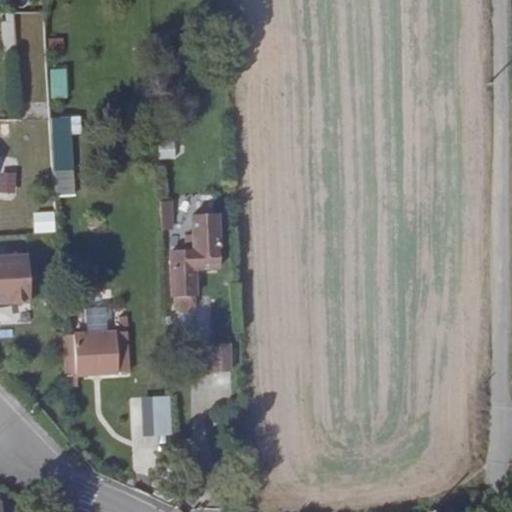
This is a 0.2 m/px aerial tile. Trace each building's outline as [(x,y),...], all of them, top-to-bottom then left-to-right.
[(8,61),(20,61),(18,34),(7,34),(8,61)] [(51,97),(67,98),(68,68),(52,68),(51,97)] [(55,196),(76,196),(73,134),(83,134),(82,116),(52,117),(55,196)] [(36,232),(58,232),(58,212),(35,212),(36,232)] [(201,297),(203,297),(202,278),(207,278),(206,269),(227,268),(224,215),(199,216),(200,236),(192,236),(193,251),(178,252),(181,298),(183,298),(183,305),(187,310),(198,310),(202,304),(201,297)] [(0,307),(28,307),(27,257),(0,258),(0,307)] [(236,378),(234,350),(217,351),(218,379),(236,378)] [(86,375),(123,374),(122,354),(85,356),(86,375)] [(148,452),(175,450),(172,396),(145,397),(148,452)]
